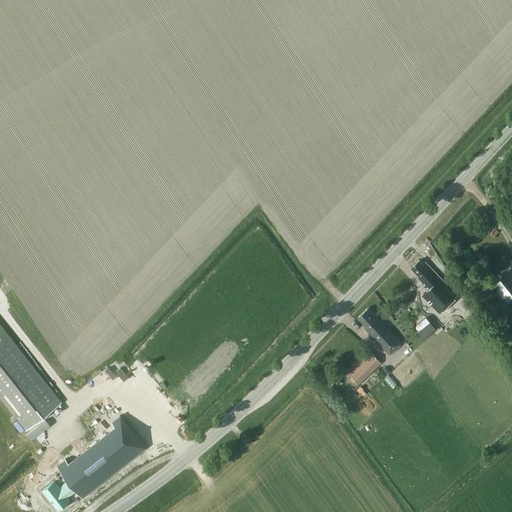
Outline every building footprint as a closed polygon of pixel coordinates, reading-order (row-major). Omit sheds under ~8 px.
[(420,260),(411,268),(419,276),(418,277),(423,283),(422,283),(428,290),(432,293),(434,296),(444,286),(446,284),(426,262),(424,264),(420,260)] [(508,299),(511,296),(511,280),(506,273),(495,282),(501,290),(496,294),(503,302),(508,298),(508,299)] [(427,298),(426,299),(440,313),(446,307),(456,298),(444,286),(434,296),(432,293),(427,298)] [(369,307),(358,317),(366,326),(365,328),(390,354),(402,343),(369,307)] [(426,317),(416,325),(420,330),(417,332),(423,339),(436,329),(426,317)] [(62,402),(0,323),(0,396),(27,430),(62,402)] [(499,334),(506,344),(511,340),(511,336),(507,329),(499,334)] [(343,372),(344,372),(348,377),(350,375),(359,384),(382,363),(367,349),(343,372)] [(343,371),(347,366),(342,361),(337,365),(343,371)] [(389,375),(385,379),(393,388),(397,384),(389,375)] [(42,489),(59,510),(71,500),(69,497),(77,490),(83,498),(146,448),(121,415),(112,422),(116,426),(70,463),(66,458),(58,465),(69,479),(60,485),(55,479),(42,489)]
